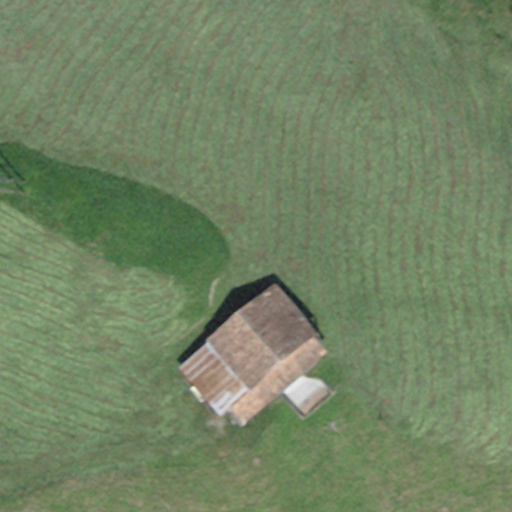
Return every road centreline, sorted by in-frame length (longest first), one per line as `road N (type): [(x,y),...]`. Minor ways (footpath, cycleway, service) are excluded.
road 1 (track): [(0,470),(157,443),(172,420),(171,365),(219,304),(228,264),(227,233),(187,199),(135,171),(0,128)]
road 2 (track): [(227,233),(312,305),(354,361),(355,380),(333,414)]
